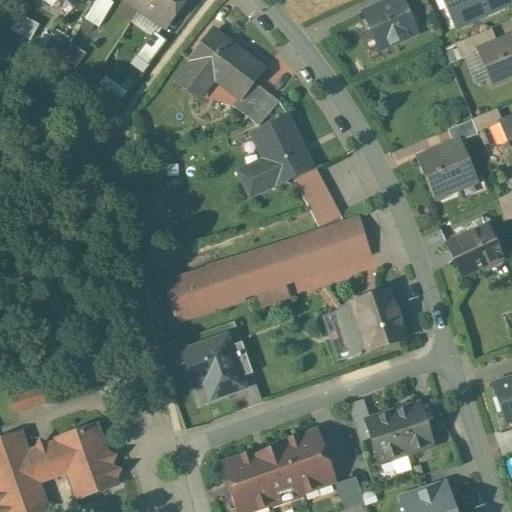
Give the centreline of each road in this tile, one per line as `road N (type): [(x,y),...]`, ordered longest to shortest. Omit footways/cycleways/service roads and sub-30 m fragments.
road 1 (residential): [(261,0),(345,115),(398,211),(449,357)]
road 2 (residential): [(449,357),(187,450)]
road 3 (residential): [(449,357),(499,511)]
